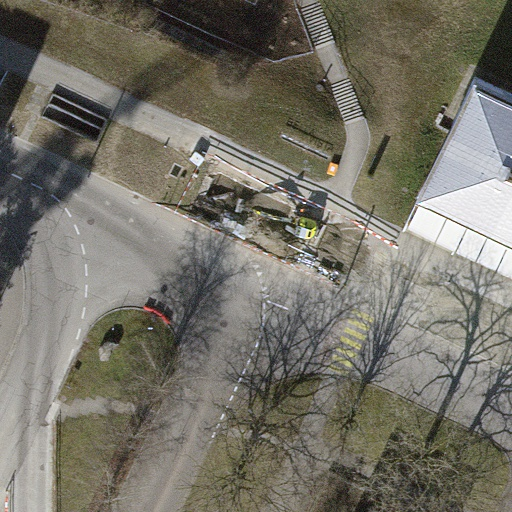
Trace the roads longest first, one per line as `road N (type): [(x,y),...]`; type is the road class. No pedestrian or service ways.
road 1 (unclassified): [(247,289),(511,413)]
road 2 (unclassified): [(142,511),(247,289)]
road 3 (unclassified): [(89,214),(0,410)]
road 4 (unclassified): [(247,289),(89,214)]
